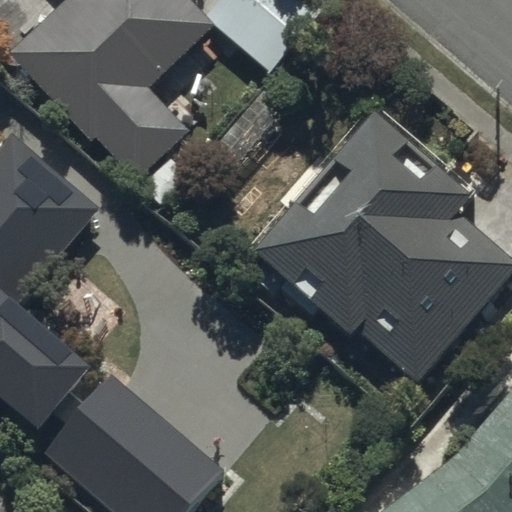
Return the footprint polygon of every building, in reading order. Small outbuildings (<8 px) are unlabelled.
[(184,0),(69,0),(7,58),(91,147),(95,143),(136,186),(189,137),(148,93),(214,31),(184,0)] [(223,0),(205,21),(269,77),(327,10),(314,0),(223,0)] [(374,119),(254,259),(352,343),(356,338),(417,390),(511,279),(511,264),(458,219),(472,204),(374,119)] [(0,405),(38,438),(54,419),(72,399),(91,377),(15,312),(98,215),(12,141),(0,155),(0,405)] [(165,235),(104,302),(173,364),(182,354),(210,380),(261,323),(165,235)] [(68,431),(44,459),(106,511),(194,511),(224,477),(111,381),(85,411),(68,431)] [(511,511),(511,397),(451,466),(389,511),(511,511)] [(72,399),(54,419),(68,431),(85,411),(72,399)]
